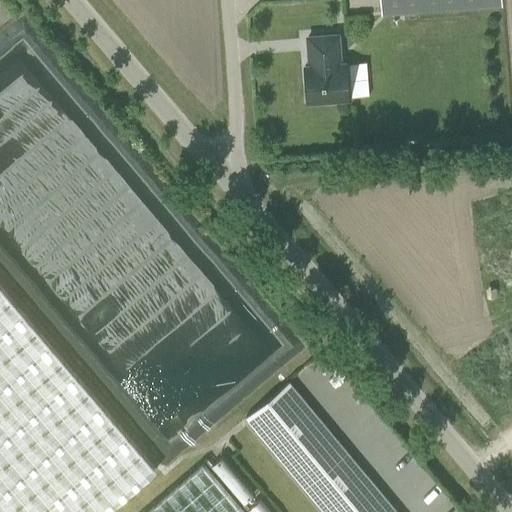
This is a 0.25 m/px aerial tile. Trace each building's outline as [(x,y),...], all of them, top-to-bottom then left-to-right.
[(381,0),(382,11),(503,2),(502,0),(381,0)] [(310,66),(309,66),(310,76),(306,77),(308,101),(321,100),(323,104),(333,103),(335,99),(348,98),(347,73),(341,74),(339,45),(309,47),(310,66)] [(458,337),(480,319),(439,270),(416,288),(458,337)] [(0,284),(0,511),(104,511),(156,468),(0,284)] [(275,442),(311,411),(287,382),(250,413),(275,442)] [(298,470),(335,438),(311,411),(275,442),(298,470)] [(358,466),(335,438),(298,470),(322,497),(358,466)] [(244,511),(204,463),(146,511),(244,511)] [(360,511),(382,494),(358,466),(322,497),(334,511),(360,511)] [(397,511),(382,494),(360,511),(397,511)]
